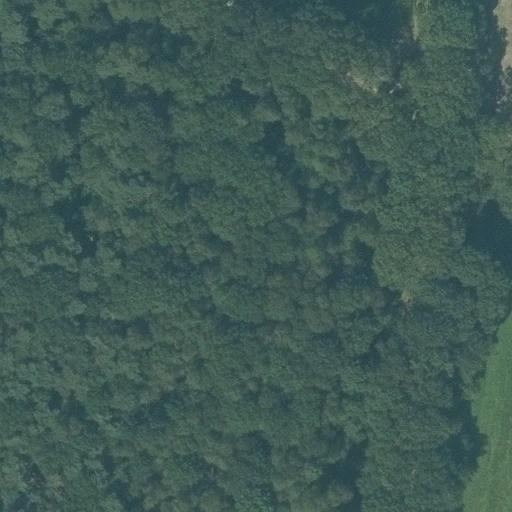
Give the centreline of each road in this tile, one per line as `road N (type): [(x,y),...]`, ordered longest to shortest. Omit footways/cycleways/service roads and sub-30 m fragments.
road 1 (tertiary): [(416,511),(445,104)]
road 2 (unclassified): [(445,104),(276,0)]
